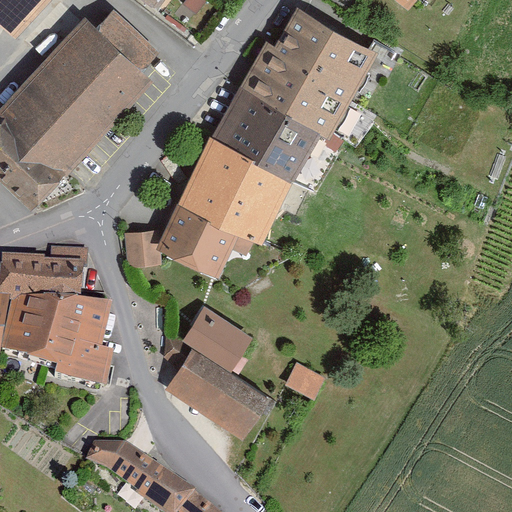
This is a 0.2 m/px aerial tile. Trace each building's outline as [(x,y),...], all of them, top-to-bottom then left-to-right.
[(0,0),(0,34),(9,43),(49,0),(0,0)] [(127,0),(146,14),(156,0),(127,0)] [(382,0),(399,13),(408,0),(382,0)] [(371,59),(292,14),(270,53),(261,45),(205,144),(154,251),(213,279),(230,240),(254,250),(285,189),(313,142),(320,146),(344,111),(341,109),(371,59)] [(151,58),(107,15),(90,34),(79,24),(0,106),(0,125),(55,178),(144,85),(134,75),(151,58)] [(0,187),(24,210),(45,188),(55,178),(0,125),(0,187)] [(122,239),(124,273),(155,271),(153,238),(122,239)] [(85,259),(85,267),(87,268),(89,247),(52,245),(51,252),(51,257),(85,259)] [(0,293),(11,295),(48,293),(82,293),(85,267),(85,259),(51,257),(51,252),(3,251),(0,276),(0,293)] [(0,359),(2,347),(11,295),(0,293),(0,359)] [(48,293),(11,295),(2,347),(58,362),(55,370),(107,385),(115,349),(103,345),(112,300),(82,293),(48,293)] [(187,353),(162,392),(236,439),(260,401),(223,378),(246,342),(200,313),(178,347),(187,353)] [(320,382),(293,368),(282,389),(309,403),(320,382)] [(153,511),(214,511),(192,496),(191,499),(123,450),(88,450),(84,468),(103,476),(153,511)]
